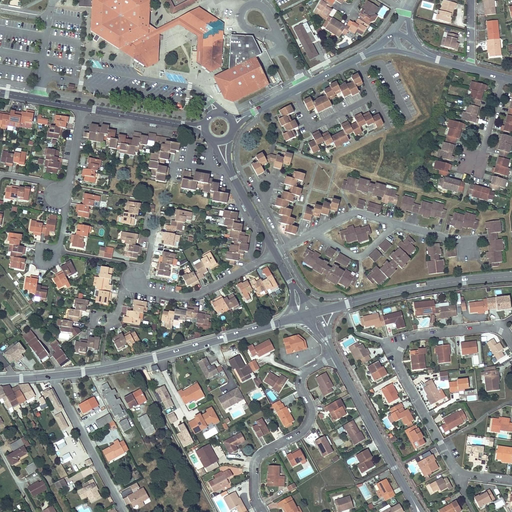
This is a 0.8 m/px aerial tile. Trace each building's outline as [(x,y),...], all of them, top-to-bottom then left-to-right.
[(97,43),(100,37),(119,49),(156,30),(148,25),(149,1),(147,0),(92,0),(92,8),(91,31),(96,35),(93,40),(97,43)] [(169,0),(165,0),(172,13),(198,0),(189,0),(174,8),(169,0)] [(326,0),(321,0),(316,8),(322,11),(321,13),(328,17),(333,9),(331,7),(330,9),(328,8),(329,6),(331,7),(333,4),(326,0)] [(438,10),(437,15),(439,15),(438,20),(449,23),(450,18),(449,18),(450,14),(451,14),(453,8),(455,9),(456,4),(443,0),(440,11),(438,10)] [(482,0),(483,3),(485,3),(486,10),(484,10),(484,15),(495,14),(493,0),(482,0)] [(378,8),(368,1),(362,10),(364,11),(363,13),(361,12),(359,15),(360,16),(358,19),(369,25),(370,22),(369,21),(365,19),(367,16),(371,18),(378,8)] [(198,8),(179,18),(203,35),(201,65),(206,68),(216,69),(221,66),(223,24),(198,8)] [(316,8),(314,12),(326,19),(328,17),(321,13),(322,11),(316,8)] [(156,30),(119,49),(134,59),(134,46),(159,34),(179,24),(198,37),(196,62),(201,65),(203,35),(179,18),(156,30)] [(325,29),(336,36),(339,31),(342,33),(346,27),(342,25),(341,27),(339,26),(340,24),(332,18),(325,29)] [(357,25),(355,24),(353,22),(348,30),(355,34),(356,32),(362,36),(369,25),(358,19),(356,22),(358,23),(357,25)] [(486,22),(487,29),(489,28),(490,40),(497,39),(499,39),(497,20),(486,22)] [(303,29),(295,33),(302,46),(302,47),(307,57),(315,53),(310,43),(311,41),(313,42),(315,41),(306,23),(301,25),(303,29)] [(447,33),(443,47),(456,51),(459,44),(455,43),(457,36),(447,33)] [(134,46),(134,59),(145,66),(158,60),(159,34),(134,46)] [(233,102),(269,85),(255,58),(261,55),(252,37),(230,36),(228,71),(214,78),(224,99),(233,102)] [(488,40),(486,40),(486,45),(488,45),(489,53),(489,57),(501,56),(500,48),(498,48),(497,39),(490,40),(488,40)] [(310,98),(303,102),(308,111),(315,108),(316,110),(317,114),(332,106),(329,101),(335,98),(334,96),(341,92),(344,98),(351,94),(352,96),(359,93),(357,89),(356,87),(363,84),(358,74),(351,78),(353,83),(347,86),(346,85),(346,84),(339,87),(336,83),(329,86),(330,87),(330,88),(323,91),(326,96),(312,103),(310,98)] [(461,120),(466,121),(466,120),(469,120),(468,122),(476,124),(477,120),(474,119),(482,89),(485,90),(486,86),(479,84),(478,86),(476,85),(477,83),(472,82),(469,90),(471,90),(469,98),(471,99),(469,105),(467,105),(465,113),(463,112),(461,120)] [(500,130),(508,132),(509,131),(511,132),(511,133),(511,93),(510,93),(509,97),(511,97),(511,98),(504,127),(501,126),(500,130)] [(284,118),(279,120),(282,127),(283,127),(284,126),(288,133),(283,135),(286,142),(296,137),(292,130),(298,128),(294,121),(292,122),(291,122),(288,115),(294,112),(290,106),(280,111),(284,118)] [(10,113),(9,122),(13,123),(19,124),(20,123),(21,114),(19,113),(19,112),(10,111),(10,113)] [(21,114),(20,123),(25,124),(25,122),(29,123),(31,123),(33,111),(29,111),(28,113),(25,112),(21,112),(21,114)] [(0,114),(0,125),(1,126),(1,124),(8,125),(9,122),(10,113),(5,113),(4,115),(2,115),(0,114)] [(315,141),(308,144),(313,153),(320,150),(317,145),(324,142),(326,146),(333,143),(336,148),(349,141),(346,136),(353,132),(354,133),(355,136),(362,133),(359,128),(366,124),(366,125),(367,126),(374,123),(377,128),(383,125),(378,115),(372,118),(371,117),(369,113),(362,116),(361,114),(354,118),(357,123),(350,127),(350,126),(348,122),(341,126),(344,131),(331,138),(328,133),(321,136),(319,132),(312,135),(315,141)] [(55,115),(54,121),(56,121),(55,124),(55,127),(62,128),(65,128),(65,125),(64,124),(64,122),(66,123),(67,123),(68,118),(55,115)] [(437,158),(443,159),(443,158),(445,158),(445,160),(452,162),(453,158),(450,157),(455,139),(457,139),(460,128),(463,129),(464,124),(456,122),(455,124),(453,123),(453,122),(449,120),(447,128),(448,128),(444,144),(443,143),(440,151),(439,150),(437,158)] [(90,124),(89,134),(88,138),(88,141),(102,143),(103,140),(106,141),(106,144),(109,145),(108,148),(119,150),(118,153),(133,156),(134,153),(137,153),(138,150),(141,151),(142,145),(146,146),(147,141),(154,142),(154,144),(161,145),(159,152),(154,151),(154,154),(150,154),(148,169),(151,169),(150,176),(155,177),(155,181),(164,183),(165,176),(167,176),(168,168),(161,167),(158,167),(158,163),(162,164),(163,164),(164,160),(167,161),(169,154),(174,155),(175,151),(178,152),(179,144),(169,143),(169,138),(155,136),(155,134),(148,133),(148,137),(140,136),(141,133),(133,132),(132,140),(125,139),(126,136),(118,135),(118,136),(117,140),(114,140),(115,136),(116,131),(108,130),(109,126),(101,125),(101,128),(98,127),(98,125),(90,124)] [(49,132),(47,132),(46,137),(57,139),(58,136),(58,132),(61,133),(62,128),(55,127),(50,126),(49,129),(49,132)] [(491,173),(499,175),(500,173),(502,174),(502,175),(506,177),(508,169),(506,169),(508,161),(506,160),(510,145),(511,145),(511,137),(510,137),(509,138),(507,138),(507,136),(499,134),(498,138),(501,139),(498,150),(500,151),(495,169),(493,168),(491,173)] [(46,155),(45,160),(49,161),(56,162),(58,151),(47,149),(46,155)] [(1,162),(5,163),(8,164),(7,166),(12,167),(13,163),(14,155),(11,155),(8,154),(8,152),(2,151),(1,162)] [(14,155),(13,163),(16,163),(17,162),(19,162),(19,164),(18,165),(24,166),(26,153),(21,152),(20,154),(17,153),(14,153),(14,155)] [(276,157),(273,167),(281,170),(282,164),(290,166),(293,156),(285,153),(284,159),(276,157)] [(258,162),(252,166),(257,176),(264,172),(261,167),(267,163),(262,154),(255,157),(258,162)] [(88,166),(87,170),(94,171),(97,171),(97,168),(98,166),(100,166),(101,161),(88,159),(87,164),(88,164),(90,164),(89,166),(88,166)] [(48,167),(46,167),(45,172),(56,174),(57,170),(57,168),(60,168),(61,163),(56,162),(49,161),(48,167)] [(441,165),(442,164),(436,162),(434,169),(438,171),(437,175),(447,178),(448,173),(446,173),(447,169),(450,170),(451,166),(444,164),(443,166),(441,165)] [(83,169),(82,174),(84,174),(84,177),(83,181),(94,183),(95,178),(93,177),(94,174),(94,171),(87,170),(83,169)] [(183,171),(180,189),(195,191),(195,188),(202,189),(202,193),(209,194),(209,198),(212,198),(212,202),(219,203),(226,204),(228,195),(224,194),(225,189),(221,189),(221,190),(220,194),(217,193),(218,190),(218,188),(219,184),(211,183),(212,180),(208,179),(209,176),(194,173),(193,178),(193,181),(189,181),(190,177),(191,172),(183,171)] [(286,177),(284,185),(291,187),(289,194),(283,192),(281,200),(277,199),(275,206),(281,208),(279,215),(283,216),(281,224),(287,225),(285,233),(295,235),(297,228),(292,227),(294,219),(289,218),(291,211),(286,209),(288,202),(292,203),(294,196),(299,197),(301,190),(295,188),(297,181),(302,182),(304,175),(294,172),(292,179),(286,177)] [(498,181),(498,179),(490,177),(489,181),(492,182),(491,185),(490,185),(489,189),(496,191),(498,187),(503,188),(505,181),(500,179),(500,181),(498,181)] [(341,189),(345,190),(346,188),(350,189),(349,191),(349,193),(355,194),(356,190),(367,193),(367,191),(369,184),(370,182),(359,179),(359,181),(359,183),(355,182),(356,180),(348,178),(347,182),(343,181),(341,189)] [(450,182),(444,181),(439,179),(438,185),(442,187),(442,189),(457,193),(458,191),(461,192),(464,184),(456,182),(456,184),(454,183),(455,182),(450,180),(450,182)] [(375,186),(373,192),(372,195),(382,198),(381,202),(387,204),(388,202),(389,200),(393,202),(393,204),(396,205),(398,197),(395,196),(396,192),(388,190),(388,191),(385,190),(386,189),(386,187),(375,184),(375,186)] [(478,190),(478,188),(470,186),(468,194),(472,195),(471,197),(487,201),(487,199),(492,200),(493,194),(489,193),(484,191),(484,190),(480,188),(479,190),(478,190)] [(4,198),(10,199),(10,198),(14,199),(16,199),(17,197),(18,187),(14,187),(13,189),(10,189),(6,188),(4,198)] [(18,187),(17,197),(20,197),(23,198),(22,200),(27,201),(30,188),(25,187),(24,188),(24,190),(22,190),(22,188),(18,187)] [(83,202),(83,206),(89,207),(93,207),(93,204),(94,201),(99,202),(100,197),(84,194),(83,199),(84,200),(85,200),(85,202),(83,202)] [(415,200),(404,196),(400,210),(406,212),(406,210),(407,208),(411,210),(411,212),(418,214),(419,212),(423,213),(423,215),(422,217),(428,219),(429,216),(435,218),(435,217),(436,214),(441,216),(440,218),(444,219),(446,211),(443,210),(444,206),(436,203),(435,205),(432,204),(432,205),(432,206),(429,205),(429,204),(422,202),(420,206),(413,204),(415,200)] [(306,209),(303,219),(310,222),(312,216),(319,218),(320,214),(328,216),(330,210),(337,212),(340,202),(332,200),(331,205),(323,203),(322,207),(315,205),(313,211),(306,209)] [(356,208),(363,210),(365,202),(358,200),(356,208)] [(127,202),(126,208),(128,208),(128,211),(127,213),(135,215),(137,215),(138,212),(136,211),(136,209),(138,210),(139,210),(140,204),(127,202)] [(369,203),(367,211),(379,214),(381,207),(369,203)] [(77,204),(76,209),(78,210),(78,213),(77,217),(88,219),(89,214),(87,213),(88,209),(89,207),(83,206),(77,204)] [(175,218),(174,222),(183,223),(184,224),(185,220),(185,218),(191,219),(192,213),(182,212),(179,211),(175,210),(174,216),(175,216),(177,216),(177,218),(175,218)] [(229,260),(234,261),(237,262),(238,258),(242,259),(243,252),(247,252),(250,235),(241,233),(242,226),(239,225),(239,221),(236,221),(237,214),(223,211),(222,219),(225,219),(224,226),(227,227),(226,230),(230,231),(229,239),(232,239),(231,243),(233,243),(233,246),(229,246),(228,253),(226,252),(225,260),(229,260)] [(123,218),(122,224),(132,226),(132,223),(133,223),(135,215),(127,213),(124,213),(123,218)] [(446,224),(450,225),(451,223),(455,225),(455,227),(454,228),(460,230),(461,227),(467,229),(468,227),(468,225),(473,226),(472,228),(476,230),(478,222),(475,221),(476,217),(468,214),(467,216),(464,215),(464,216),(463,218),(460,217),(461,215),(453,213),(452,218),(449,216),(446,224)] [(42,226),(41,233),(44,234),(44,236),(48,237),(49,231),(54,232),(56,220),(55,220),(56,216),(49,215),(48,219),(47,219),(46,226),(42,226)] [(29,231),(33,232),(36,233),(35,235),(40,236),(41,233),(42,226),(42,224),(40,224),(36,223),(36,221),(31,221),(29,231)] [(166,229),(165,233),(173,235),(174,231),(181,232),(183,223),(174,222),(171,221),(170,227),(165,226),(164,229),(166,229)] [(486,229),(488,229),(490,229),(490,233),(488,234),(489,241),(491,241),(492,246),(490,246),(488,246),(489,252),(486,253),(487,259),(489,259),(491,259),(491,263),(489,263),(490,268),(498,267),(497,263),(502,262),(501,254),(499,254),(499,251),(501,251),(501,248),(502,248),(502,240),(497,240),(496,233),(501,232),(500,225),(498,225),(498,221),(485,223),(486,229)] [(77,227),(75,236),(83,237),(87,238),(88,233),(89,227),(78,225),(78,228),(77,227)] [(343,233),(343,231),(339,232),(341,240),(345,239),(346,243),(354,241),(353,239),(356,238),(357,240),(357,242),(361,241),(361,242),(369,240),(367,235),(371,234),(368,227),(365,228),(366,230),(361,231),(360,229),(360,227),(354,229),(353,226),(347,228),(347,230),(348,232),(343,233)] [(122,232),(120,238),(125,239),(125,241),(125,244),(128,245),(134,246),(135,243),(133,242),(134,240),(135,241),(137,241),(137,235),(122,232)] [(8,233),(7,238),(10,239),(9,242),(8,245),(9,245),(13,245),(18,246),(19,243),(17,243),(17,240),(19,240),(20,241),(21,235),(8,233)] [(163,233),(162,238),(164,238),(163,241),(163,245),(174,247),(175,241),(173,241),(174,237),(174,235),(173,235),(165,233),(163,233)] [(71,235),(70,240),(73,240),(72,243),(72,247),(82,249),(83,244),(82,243),(83,239),(83,237),(75,236),(71,235)] [(394,253),(390,257),(393,260),(398,265),(401,268),(405,264),(410,259),(408,256),(415,249),(412,245),(415,243),(409,237),(406,240),(408,242),(405,245),(403,243),(402,242),(397,246),(399,248),(394,253)] [(386,240),(379,247),(384,252),(391,245),(386,240)] [(428,256),(431,256),(437,255),(440,255),(439,250),(438,244),(427,245),(428,256)] [(10,251),(9,257),(10,257),(13,257),(20,259),(21,255),(21,252),(24,252),(25,248),(18,246),(13,245),(12,252),(10,251)] [(127,251),(126,251),(125,256),(136,259),(136,255),(137,251),(139,251),(140,247),(134,246),(128,245),(127,251)] [(103,255),(103,258),(110,259),(112,249),(105,247),(105,248),(104,250),(103,255)] [(454,247),(446,248),(448,258),(456,257),(454,247)] [(326,255),(332,258),(336,252),(330,248),(326,255)] [(305,258),(303,262),(310,266),(311,264),(314,266),(313,267),(312,269),(321,274),(323,272),(326,266),(327,264),(323,262),(318,259),(320,255),(314,252),(314,253),(312,255),(308,253),(310,251),(306,249),(302,256),(305,258)] [(382,255),(376,250),(369,257),(374,262),(382,255)] [(162,260),(161,264),(169,265),(171,266),(172,260),(174,260),(175,255),(162,252),(161,257),(162,257),(164,258),(163,261),(162,260)] [(203,258),(200,260),(201,261),(205,269),(209,267),(208,265),(210,264),(211,266),(211,267),(216,264),(209,253),(205,255),(206,257),(203,258)] [(339,253),(335,260),(347,267),(351,260),(339,253)] [(13,257),(11,268),(21,270),(22,268),(23,268),(25,260),(20,259),(13,257)] [(393,260),(389,264),(394,269),(398,265),(393,260)] [(431,261),(427,262),(428,267),(429,274),(444,273),(443,266),(442,260),(438,260),(431,261)] [(63,266),(60,268),(62,271),(65,276),(67,275),(69,274),(70,275),(75,273),(69,261),(64,264),(65,265),(66,266),(63,267),(63,266)] [(197,272),(194,274),(197,281),(204,278),(202,274),(207,272),(205,269),(201,261),(193,266),(197,272)] [(157,263),(156,268),(159,268),(158,272),(157,275),(168,277),(169,272),(167,272),(168,268),(169,265),(161,264),(157,263)] [(371,277),(370,276),(367,278),(373,284),(375,281),(378,285),(386,277),(388,279),(396,271),(394,269),(389,264),(388,263),(384,266),(380,270),(376,267),(372,271),(373,272),(375,274),(371,277)] [(326,266),(323,272),(328,275),(331,269),(326,266)] [(328,275),(325,279),(330,282),(337,285),(338,283),(339,281),(342,283),(341,285),(348,288),(350,284),(353,286),(357,279),(354,277),(353,279),(349,277),(350,275),(351,273),(345,270),(344,272),(338,269),(333,266),(331,269),(328,275)] [(99,273),(98,278),(109,280),(110,280),(112,271),(110,271),(110,269),(100,267),(99,273)] [(265,280),(262,282),(266,289),(267,290),(270,289),(272,288),(273,289),(278,287),(267,267),(263,270),(262,274),(266,274),(268,277),(267,278),(267,279),(268,281),(266,282),(265,280)] [(187,287),(191,285),(193,284),(194,286),(199,283),(197,281),(194,274),(193,272),(190,274),(188,268),(183,271),(185,275),(182,277),(187,287)] [(58,276),(56,277),(52,279),(58,289),(62,286),(62,285),(65,283),(67,282),(65,276),(62,271),(57,273),(58,276)] [(24,289),(29,290),(29,288),(36,289),(36,285),(38,277),(33,277),(32,279),(29,279),(26,278),(24,289)] [(97,278),(95,286),(102,288),(102,291),(110,293),(111,286),(108,285),(109,280),(98,278),(97,278)] [(254,279),(248,282),(252,289),(255,287),(259,293),(266,289),(262,282),(260,279),(256,282),(254,279)] [(243,286),(242,284),(241,283),(237,286),(243,297),(249,295),(248,293),(250,292),(252,290),(252,289),(248,282),(247,281),(244,283),(245,285),(243,286)] [(35,295),(34,297),(39,298),(45,299),(47,288),(44,288),(44,287),(36,285),(36,289),(35,295)] [(98,297),(97,297),(96,303),(106,304),(107,301),(108,298),(110,298),(111,293),(110,293),(102,291),(99,291),(99,293),(98,297)] [(231,295),(223,300),(227,306),(229,309),(229,310),(233,307),(238,304),(233,295),(231,296),(231,295)] [(218,301),(212,304),(217,314),(222,311),(221,310),(227,306),(223,300),(221,296),(216,298),(218,301)] [(509,297),(495,298),(497,309),(497,310),(511,309),(509,297)] [(497,309),(495,298),(487,299),(488,310),(497,309)] [(75,299),(74,304),(76,305),(76,307),(75,310),(81,311),(85,312),(86,309),(84,308),(84,306),(86,306),(87,307),(88,301),(78,299),(75,299)] [(470,313),(478,312),(484,312),(488,311),(488,310),(487,299),(483,300),(483,302),(469,303),(470,313)] [(133,308),(132,312),(139,313),(142,313),(143,311),(143,308),(145,308),(146,302),(133,300),(132,306),(133,306),(135,306),(135,309),(133,308)] [(434,301),(414,303),(415,314),(431,312),(431,314),(436,314),(435,311),(434,301)] [(450,306),(436,308),(435,308),(437,320),(441,320),(440,318),(447,317),(456,316),(455,306),(450,306)] [(187,309),(185,317),(192,319),(196,319),(198,311),(198,308),(190,307),(190,308),(187,307),(187,309)] [(67,315),(66,321),(73,322),(77,323),(78,319),(78,316),(81,316),(81,311),(75,310),(70,309),(69,312),(68,316),(67,315)] [(174,312),(173,321),(178,321),(178,320),(182,321),(185,321),(185,319),(185,317),(187,309),(183,309),(183,312),(178,311),(174,310),(174,312)] [(132,312),(127,311),(126,317),(123,317),(122,322),(134,324),(138,325),(139,319),(138,319),(138,315),(139,313),(132,312)] [(161,321),(164,322),(167,322),(166,328),(171,329),(173,321),(174,312),(169,311),(169,313),(168,314),(166,314),(166,312),(163,311),(161,321)] [(196,319),(195,323),(198,324),(202,324),(202,326),(207,327),(209,316),(205,315),(202,315),(203,312),(198,311),(196,319)] [(401,312),(383,316),(383,318),(385,325),(395,322),(398,322),(398,324),(399,329),(405,328),(401,312)] [(365,327),(374,325),(380,324),(381,326),(385,325),(383,318),(379,319),(378,314),(363,317),(365,327)] [(66,321),(57,319),(57,325),(60,326),(59,331),(72,333),(73,328),(72,328),(70,327),(70,325),(72,325),(73,322),(66,321)] [(30,331),(22,337),(28,345),(39,360),(48,354),(42,346),(30,331)] [(126,333),(122,336),(127,344),(128,346),(134,343),(134,345),(139,342),(134,332),(130,334),(128,336),(126,333)] [(112,340),(117,349),(123,346),(127,344),(122,336),(121,334),(114,338),(114,339),(112,340)] [(298,335),(291,337),(291,339),(297,337),(303,341),(304,347),(291,350),(292,352),(307,348),(305,340),(298,335)] [(87,341),(86,347),(89,348),(92,348),(92,350),(97,351),(100,338),(94,337),(94,338),(94,340),(91,339),(92,338),(88,337),(87,341)] [(291,339),(291,337),(283,339),(287,354),(292,352),(291,350),(304,347),(303,341),(297,337),(291,339)] [(502,353),(500,351),(502,350),(503,349),(499,343),(496,345),(493,339),(487,343),(495,357),(497,361),(504,356),(502,353)] [(55,353),(52,356),(60,366),(68,360),(57,345),(58,344),(55,340),(49,344),(55,353)] [(73,352),(78,353),(79,352),(85,353),(86,347),(87,341),(79,340),(79,342),(75,342),(73,352)] [(252,345),(247,348),(252,357),(257,354),(258,357),(274,349),(269,341),(254,348),(252,345)] [(464,345),(464,343),(460,344),(462,355),(477,353),(476,342),(469,343),(470,344),(464,345)] [(15,346),(20,354),(24,351),(19,343),(15,346)] [(349,348),(350,351),(353,350),(359,360),(368,355),(365,350),(362,344),(359,346),(358,343),(349,348)] [(13,345),(6,350),(8,352),(14,359),(16,362),(23,357),(20,354),(15,346),(13,345)] [(437,346),(437,348),(438,354),(439,363),(449,362),(448,355),(448,349),(450,349),(449,345),(437,346)] [(368,355),(359,360),(362,365),(371,359),(369,355),(370,354),(367,349),(365,350),(368,355)] [(353,350),(350,351),(356,362),(359,360),(353,350)] [(410,351),(411,355),(413,355),(415,370),(425,369),(423,354),(419,355),(418,351),(410,351)] [(14,359),(8,352),(4,354),(10,362),(14,359)] [(249,374),(253,372),(248,364),(245,367),(239,356),(229,361),(234,370),(236,369),(241,378),(249,374)] [(216,369),(214,365),(210,367),(205,358),(197,362),(207,379),(218,373),(216,369)] [(254,361),(248,364),(253,372),(258,369),(254,361)] [(382,370),(381,368),(378,362),(367,367),(375,381),(387,375),(384,369),(382,370)] [(495,371),(484,372),(484,373),(484,375),(486,391),(498,390),(498,384),(496,384),(496,381),(497,381),(497,375),(496,375),(496,371),(495,371)] [(263,381),(270,385),(272,382),(273,383),(273,387),(277,390),(280,386),(282,388),(287,380),(280,375),(278,379),(269,373),(263,381)] [(316,378),(320,387),(323,392),(322,393),(324,397),(332,392),(331,388),(333,387),(326,373),(316,378)] [(259,377),(253,380),(257,387),(262,384),(259,377)] [(457,382),(449,382),(450,392),(458,391),(458,390),(464,389),(469,388),(468,379),(457,380),(457,382)] [(423,388),(427,396),(432,405),(442,399),(431,380),(424,384),(426,387),(423,388)] [(104,391),(102,392),(107,401),(115,397),(114,395),(116,394),(114,389),(111,390),(107,382),(101,386),(104,391)] [(19,385),(27,400),(34,396),(35,395),(28,384),(18,385),(19,385)] [(396,395),(392,389),(394,388),(392,384),(381,390),(389,404),(398,399),(396,395)] [(9,385),(2,388),(10,403),(12,402),(10,399),(16,396),(11,389),(9,385)] [(19,385),(11,389),(16,396),(18,400),(20,404),(27,400),(19,385)] [(190,389),(190,387),(183,391),(181,389),(178,391),(185,404),(193,399),(203,394),(198,385),(190,389)] [(1,386),(0,386),(0,399),(2,403),(5,402),(9,409),(12,407),(10,403),(2,388),(1,386)] [(160,391),(157,392),(166,409),(170,407),(166,400),(170,398),(164,386),(159,389),(160,391)] [(223,395),(217,398),(223,410),(244,399),(238,387),(229,392),(230,393),(223,396),(223,395)] [(47,389),(42,391),(45,397),(48,395),(57,412),(63,408),(53,389),(53,388),(48,391),(47,389)] [(137,405),(136,404),(145,399),(140,390),(124,398),(130,409),(137,405)] [(43,396),(39,398),(43,406),(47,404),(43,396)] [(115,397),(107,401),(115,416),(117,415),(119,419),(127,414),(124,409),(122,410),(119,404),(122,403),(119,398),(116,400),(115,397)] [(84,405),(80,407),(83,413),(98,405),(94,398),(83,403),(84,405)] [(340,399),(330,405),(338,419),(346,415),(344,411),(342,407),(344,406),(340,399)] [(288,415),(284,408),(282,404),(281,405),(279,400),(270,405),(268,407),(270,410),(274,407),(276,412),(284,426),(285,426),(291,423),(293,422),(290,414),(288,415)] [(330,405),(327,406),(328,410),(329,411),(329,412),(332,419),(333,422),(338,419),(330,405)] [(407,410),(404,411),(402,408),(400,409),(398,405),(390,409),(392,413),(390,415),(391,416),(394,421),(395,422),(402,419),(405,425),(413,420),(409,412),(407,410)] [(219,421),(211,408),(206,410),(208,413),(201,416),(196,419),(189,423),(195,434),(202,430),(201,428),(206,425),(212,421),(214,424),(219,421)] [(20,413),(17,415),(23,426),(26,424),(20,413)] [(174,413),(167,417),(170,424),(177,421),(174,413)] [(448,419),(447,418),(443,420),(445,424),(449,430),(463,422),(458,413),(448,419)] [(109,414),(96,422),(99,428),(109,423),(113,421),(109,414)] [(146,414),(138,418),(144,429),(152,425),(146,414)] [(56,419),(62,430),(64,429),(63,427),(65,426),(66,428),(69,427),(63,416),(56,419)] [(501,420),(499,420),(492,419),(491,432),(499,433),(500,430),(500,428),(508,429),(508,431),(511,431),(511,423),(509,423),(510,419),(501,418),(501,420)] [(127,419),(119,422),(124,432),(131,428),(127,419)] [(263,435),(262,433),(268,430),(262,419),(256,422),(258,425),(252,428),(258,437),(263,435)] [(353,421),(344,426),(354,445),(364,440),(360,432),(359,433),(358,433),(354,426),(355,426),(353,421)] [(182,434),(177,436),(183,447),(188,444),(187,441),(192,438),(183,423),(178,426),(182,434)] [(152,425),(144,429),(147,435),(155,431),(152,425)] [(414,426),(405,431),(407,434),(409,433),(414,442),(412,443),(415,449),(425,444),(422,438),(423,438),(418,428),(416,429),(414,426)] [(70,430),(63,433),(66,440),(73,437),(70,430)] [(237,450),(235,446),(235,445),(236,444),(237,445),(245,441),(241,433),(223,442),(230,454),(237,450)] [(25,436),(21,438),(21,439),(26,446),(29,444),(25,436)] [(324,436),(316,441),(320,449),(319,449),(323,458),(332,452),(324,436)] [(11,455),(8,456),(12,465),(18,461),(17,459),(28,453),(24,447),(26,446),(21,439),(10,445),(14,452),(10,454),(11,455)] [(103,451),(107,459),(116,455),(116,456),(128,450),(123,440),(119,442),(118,439),(113,442),(115,444),(103,451)] [(58,453),(63,450),(60,444),(54,446),(58,453)] [(196,452),(200,460),(203,459),(204,461),(207,462),(209,466),(216,462),(214,458),(213,459),(212,457),(215,456),(209,445),(196,452)] [(479,452),(483,453),(484,448),(471,446),(470,454),(469,461),(482,463),(482,465),(487,466),(488,458),(478,456),(478,452),(479,452)] [(496,459),(501,460),(507,460),(508,456),(511,456),(511,448),(498,447),(496,459)] [(358,465),(360,470),(363,469),(365,472),(374,467),(372,462),(370,459),(372,458),(367,450),(356,456),(360,464),(358,465)] [(292,456),(291,454),(286,457),(292,467),(301,462),(306,460),(301,451),(292,456)] [(423,460),(431,456),(429,452),(421,456),(423,460)] [(417,464),(420,469),(423,468),(427,475),(438,469),(434,461),(433,460),(434,459),(432,455),(431,456),(423,460),(417,464)] [(203,459),(200,460),(205,468),(209,466),(207,462),(204,461),(203,459)] [(34,462),(26,467),(30,474),(38,469),(34,462)] [(209,466),(205,468),(207,472),(218,466),(216,462),(209,466)] [(268,466),(268,475),(269,475),(269,483),(278,484),(278,486),(284,486),(284,477),(279,477),(279,467),(268,466)] [(203,468),(198,471),(201,476),(206,473),(203,468)] [(66,480),(69,485),(88,475),(85,469),(66,480)] [(215,479),(208,482),(213,492),(228,484),(227,481),(234,477),(231,472),(228,470),(222,473),(223,475),(215,479)] [(268,475),(268,486),(278,486),(278,484),(269,483),(269,475),(268,475)] [(61,479),(54,483),(58,490),(67,486),(63,478),(61,479)] [(433,492),(437,490),(439,489),(440,490),(441,491),(447,488),(448,489),(452,487),(447,478),(443,480),(442,478),(429,485),(433,492)] [(93,479),(89,481),(99,499),(101,498),(97,491),(93,484),(95,483),(93,479)] [(383,496),(383,497),(386,495),(388,499),(394,496),(392,491),(390,492),(387,486),(389,485),(385,479),(376,484),(380,491),(383,496)] [(99,499),(89,481),(85,484),(87,487),(84,489),(89,496),(92,502),(99,499)] [(39,482),(28,488),(33,496),(35,495),(35,493),(43,488),(39,482)] [(140,488),(137,482),(130,486),(133,491),(140,488)] [(84,489),(84,488),(78,492),(82,500),(89,496),(84,489)] [(134,493),(128,497),(131,503),(133,507),(137,504),(142,502),(149,498),(144,488),(141,490),(134,493)] [(480,497),(479,495),(474,498),(479,508),(487,503),(490,501),(494,499),(489,490),(486,492),(487,493),(480,497)] [(241,504),(238,498),(235,492),(223,498),(230,510),(235,507),(237,511),(244,511),(247,510),(243,503),(241,504)] [(280,508),(282,507),(284,506),(286,510),(287,509),(289,511),(287,511),(298,511),(296,508),(290,496),(277,503),(280,508)] [(337,511),(338,511),(342,511),(341,509),(348,507),(349,509),(353,508),(349,497),(334,501),(337,511)] [(503,500),(494,503),(496,508),(505,505),(503,500)] [(438,511),(454,511),(456,511),(459,511),(461,511),(456,501),(452,503),(438,511)]
